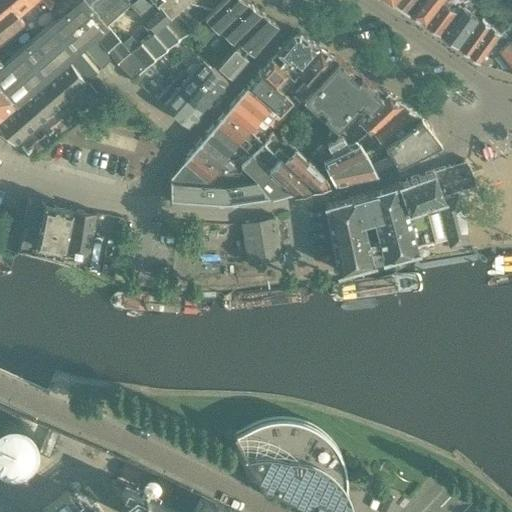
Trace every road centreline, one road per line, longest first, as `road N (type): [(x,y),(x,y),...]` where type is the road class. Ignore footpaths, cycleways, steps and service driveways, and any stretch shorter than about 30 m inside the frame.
road 1 (residential): [(473,131),(373,181),(294,203),(233,213),(125,204)]
road 2 (unclassified): [(272,511),(0,387)]
road 3 (residential): [(288,10),(211,111),(125,204)]
road 4 (residential): [(288,10),(473,131)]
road 5 (residential): [(511,108),(355,0)]
road 6 (residential): [(125,204),(0,174)]
